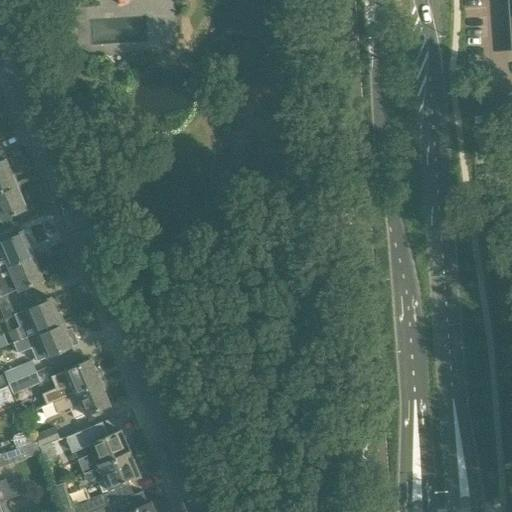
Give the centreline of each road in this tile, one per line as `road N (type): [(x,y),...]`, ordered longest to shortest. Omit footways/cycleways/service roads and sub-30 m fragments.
road 1 (residential): [(187,511),(0,56)]
road 2 (secondary): [(459,454),(431,42),(420,0)]
road 3 (secondary): [(370,0),(415,436)]
